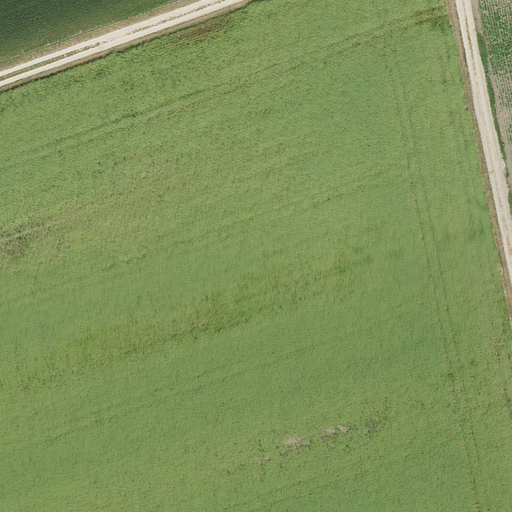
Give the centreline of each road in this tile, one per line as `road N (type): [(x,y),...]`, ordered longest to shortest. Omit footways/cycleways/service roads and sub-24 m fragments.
road 1 (track): [(511,230),(465,0)]
road 2 (track): [(220,0),(0,77)]
